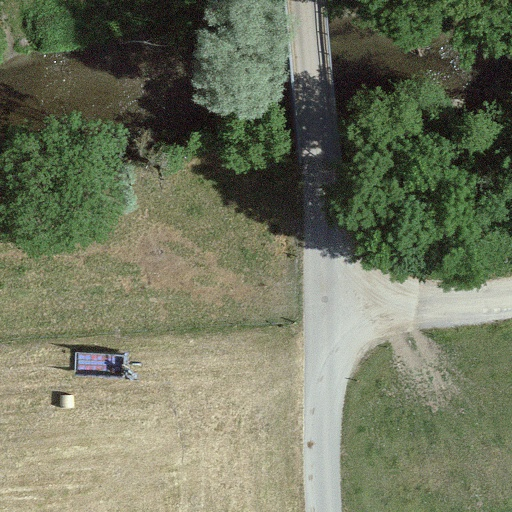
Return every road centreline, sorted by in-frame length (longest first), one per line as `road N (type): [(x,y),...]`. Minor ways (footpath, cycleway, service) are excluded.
road 1 (unclassified): [(323,511),(318,162),(303,0)]
road 2 (track): [(320,315),(511,288)]
